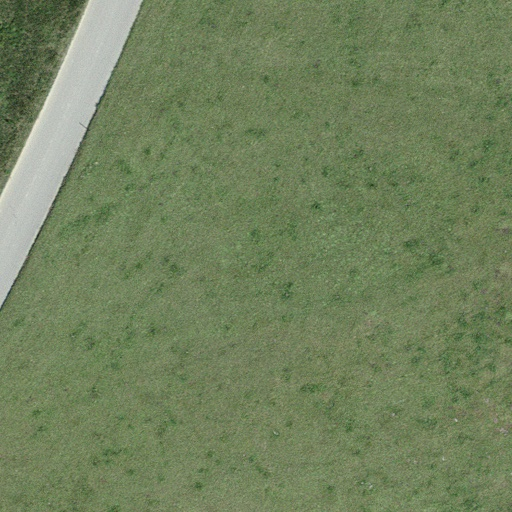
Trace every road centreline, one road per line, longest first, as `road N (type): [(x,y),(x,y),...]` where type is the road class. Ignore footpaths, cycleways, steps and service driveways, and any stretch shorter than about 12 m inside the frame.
road 1 (track): [(98,42),(443,76),(511,91)]
road 2 (tertiary): [(115,0),(0,255)]
